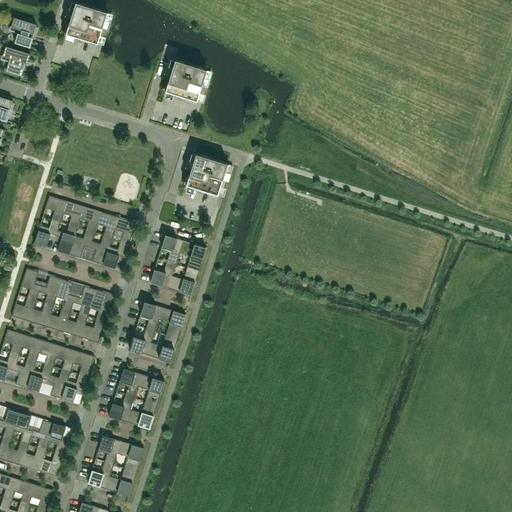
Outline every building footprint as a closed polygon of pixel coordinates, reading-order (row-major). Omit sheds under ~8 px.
[(97,43),(107,12),(75,2),(66,34),(73,36),(97,43)] [(29,47),(36,24),(32,23),(33,20),(25,17),(24,20),(14,17),(11,27),(10,29),(18,32),(15,42),(29,47)] [(27,63),(30,53),(6,46),(2,56),(1,58),(10,61),(7,69),(21,73),(24,63),(27,63)] [(197,101),(206,69),(175,60),(165,91),(172,93),(197,101)] [(0,119),(6,121),(13,100),(8,99),(9,97),(1,95),(1,97),(0,96),(0,119)] [(217,194),(227,163),(196,153),(195,157),(186,185),(193,187),(217,194)] [(63,213),(67,201),(49,195),(45,208),(54,210),(52,219),(60,222),(63,213)] [(80,219),(84,206),(67,201),(63,213),(71,216),(69,224),(78,227),(80,219)] [(97,224),(101,211),(84,206),(80,219),(89,221),(86,230),(95,233),(97,224)] [(114,229),(118,217),(101,211),(97,224),(106,227),(103,235),(112,238),(115,229),(114,229)] [(129,243),(136,222),(118,217),(114,229),(115,229),(123,232),(120,241),(129,243)] [(54,240),(57,230),(58,230),(60,222),(52,219),(49,228),(40,225),(34,243),(46,247),(49,239),(54,240)] [(69,254),(75,236),(78,227),(69,224),(66,233),(58,230),(57,230),(54,240),(60,242),(57,250),(69,254)] [(89,251),(92,241),(95,233),(86,230),(83,238),(75,236),(69,254),(81,257),(83,249),(89,251)] [(103,265),(109,246),(109,247),(112,238),(103,235),(101,244),(92,241),(89,251),(94,253),(92,261),(103,265)] [(179,252),(183,240),(165,235),(160,250),(169,253),(167,261),(176,264),(179,252)] [(199,271),(206,247),(183,240),(179,252),(190,256),(187,267),(199,271)] [(121,270),(129,243),(120,241),(118,249),(109,247),(109,246),(103,265),(115,268),(118,260),(123,262),(121,270)] [(168,288),(172,275),(172,276),(176,264),(167,261),(164,270),(155,267),(150,282),(168,288)] [(191,295),(199,271),(187,267),(183,279),(172,276),(172,275),(168,288),(191,295)] [(38,291),(42,281),(36,280),(38,272),(26,268),(21,286),(30,289),(27,297),(36,300),(39,291),(38,291)] [(56,297),(61,279),(50,275),(47,283),(42,281),(38,291),(39,291),(47,294),(44,303),(53,305),(56,297)] [(73,302),(76,292),(70,290),(73,282),(61,279),(56,297),(64,299),(62,308),(70,311),(73,302)] [(90,307),(96,289),(84,286),(82,294),(76,292),(73,302),(82,305),(79,313),(88,316),(90,308),(90,307)] [(105,321),(113,295),(110,303),(105,301),(107,293),(96,289),(90,307),(90,308),(99,310),(96,319),(105,321)] [(29,321),(33,309),(36,300),(27,297),(24,306),(16,303),(12,316),(29,321)] [(158,319),(162,307),(144,301),(140,316),(149,319),(146,328),(155,331),(158,319)] [(46,326),(50,314),(51,314),(53,305),(44,303),(42,311),(33,309),(29,321),(46,326)] [(178,338),(185,314),(162,307),(158,319),(169,323),(166,334),(178,338)] [(64,332),(67,319),(68,319),(70,311),(62,308),(59,317),(51,314),(50,314),(46,326),(64,332)] [(81,337),(85,325),(88,316),(79,313),(76,322),(68,319),(67,319),(64,332),(81,337)] [(98,343),(105,321),(96,319),(93,327),(85,325),(81,337),(98,343)] [(147,354),(151,342),(155,331),(146,328),(143,336),(134,334),(131,345),(129,349),(147,354)] [(21,347),(25,334),(7,329),(4,341),(13,344),(10,353),(19,355),(21,347)] [(38,352),(42,340),(25,334),(21,347),(30,349),(27,358),(36,361),(39,352),(38,352)] [(170,362),(178,338),(166,334),(162,346),(151,342),(147,354),(170,362)] [(56,357),(59,345),(42,340),(38,352),(39,352),(47,355),(44,363),(53,366),(56,358),(56,357)] [(73,363),(77,350),(59,345),(56,357),(56,358),(64,360),(62,369),(70,372),(73,363)] [(88,377),(94,356),(77,350),(73,363),(81,366),(79,374),(88,377)] [(13,374),(16,364),(19,355),(10,353),(7,361),(0,359),(0,378),(5,380),(7,372),(13,374)] [(27,387),(33,369),(33,370),(36,361),(27,358),(25,367),(16,364),(13,374),(18,376),(16,384),(27,387)] [(47,385),(50,375),(51,375),(53,366),(44,363),(42,372),(33,370),(33,369),(27,387),(39,391),(42,383),(47,385)] [(137,386),(141,374),(123,368),(119,383),(128,386),(125,395),(134,398),(138,386),(137,386)] [(62,398),(67,380),(68,380),(70,372),(62,369),(59,377),(51,375),(50,375),(47,385),(53,386),(50,395),(62,398)] [(79,404),(88,377),(79,374),(76,383),(68,380),(67,380),(62,398),(73,402),(76,393),(81,395),(79,403),(79,404)] [(157,405),(164,381),(141,374),(137,386),(138,386),(149,389),(145,401),(157,405)] [(126,421),(130,409),(134,398),(125,395),(122,403),(113,401),(109,416),(126,421)] [(135,400),(132,408),(138,410),(140,402),(135,400)] [(150,429),(157,405),(145,401),(141,413),(130,409),(126,421),(150,429)] [(14,430),(20,412),(8,409),(6,417),(0,415),(0,425),(6,428),(3,436),(12,439),(14,430)] [(31,436),(34,426),(29,424),(31,416),(20,412),(14,430),(23,433),(20,442),(29,444),(32,436),(31,436)] [(48,441),(54,423),(43,419),(40,428),(34,426),(31,436),(32,436),(40,438),(37,447),(46,450),(49,441),(48,441)] [(63,455),(72,428),(71,428),(69,437),(63,435),(66,427),(54,423),(48,441),(49,441),(57,444),(54,452),(63,455)] [(116,453),(120,440),(103,435),(98,450),(107,453),(104,462),(113,464),(117,453),(116,453)] [(0,458),(5,460),(9,447),(12,439),(3,436),(0,445),(0,444),(0,458)] [(136,472),(144,448),(120,440),(116,453),(117,453),(128,456),(124,468),(136,472)] [(22,465),(26,453),(29,444),(20,442),(17,450),(9,447),(5,460),(22,465)] [(39,471),(43,458),(46,450),(37,447),(35,456),(26,453),(22,465),(39,471)] [(57,476),(63,455),(54,452),(52,461),(43,458),(39,471),(57,476)] [(105,488),(109,476),(110,476),(113,464),(104,462),(102,470),(93,467),(88,483),(105,488)] [(129,495),(136,472),(124,468),(121,479),(110,476),(109,476),(105,488),(129,495)] [(14,491),(18,479),(1,473),(0,475),(0,486),(6,488),(3,497),(12,500),(14,491)] [(31,496),(35,484),(18,479),(14,491),(23,494),(20,502),(29,505),(32,497),(31,496)] [(46,511),(53,490),(35,484),(31,496),(32,497),(40,499),(37,508),(46,511)] [(0,511),(7,511),(9,508),(12,500),(3,497),(0,506),(0,505),(0,511)] [(26,511),(29,505),(20,502),(17,511),(9,508),(7,511),(26,511)] [(98,511),(100,507),(82,502),(78,511),(98,511)]
